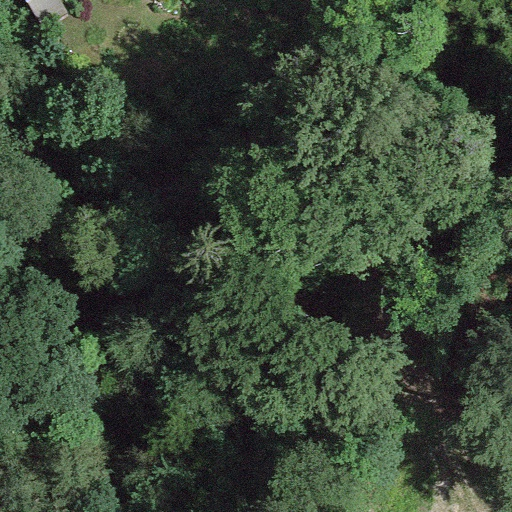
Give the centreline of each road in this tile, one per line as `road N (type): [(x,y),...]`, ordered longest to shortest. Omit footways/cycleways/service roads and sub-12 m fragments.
road 1 (track): [(0,242),(118,221),(235,173),(312,118),(229,42)]
road 2 (track): [(312,118),(475,511)]
